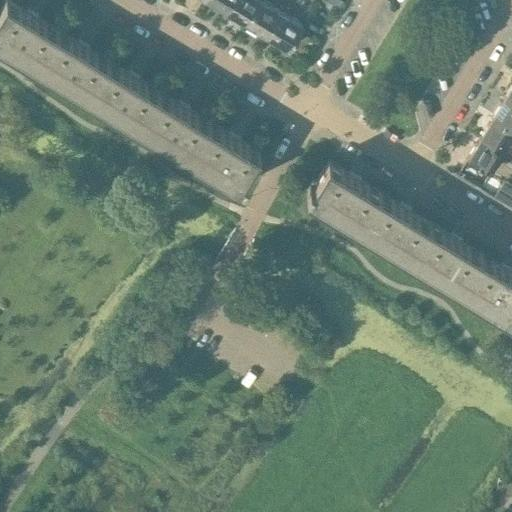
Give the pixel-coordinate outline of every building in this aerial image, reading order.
[(36,65),(57,29),(38,17),(9,0),(3,0),(0,6),(0,42),(11,49),(36,65)] [(209,0),(225,9),(230,0),(209,0)] [(230,0),(225,9),(245,21),(257,0),(230,0)] [(257,0),(245,21),(266,34),(281,10),(264,0),(257,0)] [(281,10),(266,34),(287,47),(302,22),(281,10)] [(88,96),(108,59),(57,29),(36,65),(88,96)] [(137,125),(157,89),(133,75),(108,59),(88,96),(137,125)] [(187,156),(208,120),(182,105),(157,89),(137,125),(161,140),(187,156)] [(511,98),(504,94),(492,115),(511,127),(511,98)] [(511,127),(492,115),(479,135),(503,150),(511,135),(511,127)] [(243,177),(259,151),(233,135),(208,120),(187,156),(237,186),(239,183),(242,185),(246,179),(243,177)] [(491,171),(503,150),(479,135),(467,156),(491,171)] [(359,228),(380,191),(328,159),(312,185),(308,184),(305,190),(308,191),(306,195),(359,228)] [(408,258),(430,221),(380,191),(359,228),(408,258)] [(460,289),(481,253),(464,242),(430,221),(408,258),(434,273),(460,289)] [(508,319),(511,313),(511,271),(498,263),(481,253),(460,289),(508,319)] [(511,358),(511,336),(510,336),(500,354),(511,361),(511,358)]
